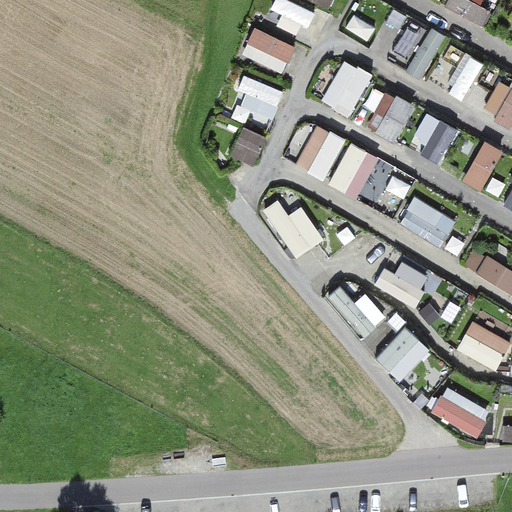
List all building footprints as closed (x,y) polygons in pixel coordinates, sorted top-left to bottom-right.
[(279,0),(272,18),(310,34),(318,14),(285,0),(279,0)] [(308,0),(333,10),(336,0),(308,0)] [(451,0),(449,4),(485,25),(496,5),(487,0),(451,0)] [(347,29),(373,39),(379,23),(354,13),(347,29)] [(430,77),(446,32),(429,26),(414,71),(430,77)] [(245,56),(287,75),(299,48),(257,29),(245,56)] [(468,53),(449,89),(467,98),(486,63),(468,53)] [(348,60),(343,72),(328,66),(316,96),(358,112),(374,71),(348,60)] [(511,124),(511,80),(505,75),(484,107),(511,124)] [(249,122),(253,112),(277,120),(287,90),(245,76),(232,116),(249,122)] [(386,90),(369,129),(400,143),(417,103),(386,90)] [(445,163),(465,127),(424,104),(404,141),(445,163)] [(326,179),(348,145),(311,122),(289,156),(326,179)] [(257,166),(270,139),(244,127),(232,155),(257,166)] [(484,190),(507,153),(489,141),(465,178),(484,190)] [(353,142),(330,183),(361,200),(383,159),(353,142)] [(419,199),(407,225),(447,243),(459,217),(419,199)] [(306,206),(291,215),(282,200),(267,209),(296,258),(326,240),(306,206)] [(465,266),(511,292),(511,268),(475,248),(465,266)] [(399,274),(385,266),(376,283),(417,305),(434,276),(406,260),(399,274)] [(328,298),(358,321),(371,303),(341,280),(328,298)] [(460,348),(499,370),(511,347),(511,340),(476,320),(460,348)] [(377,355),(401,382),(434,352),(410,326),(377,355)] [(450,385),(435,411),(479,437),(494,411),(450,385)] [(199,505),(199,511),(237,511),(237,503),(199,505)]
